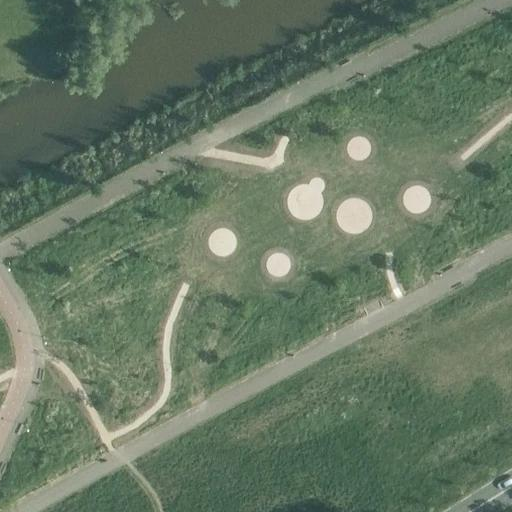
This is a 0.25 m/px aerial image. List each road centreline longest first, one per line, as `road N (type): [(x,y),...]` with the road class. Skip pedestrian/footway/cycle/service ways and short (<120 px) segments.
road 1 (motorway): [(511,17),(0,292)]
road 2 (motorway): [(0,393),(511,119)]
road 3 (motorway): [(511,72),(0,345)]
road 4 (motorway): [(0,432),(511,162)]
road 5 (motorway): [(0,506),(511,237)]
road 6 (motorway): [(492,0),(0,263)]
